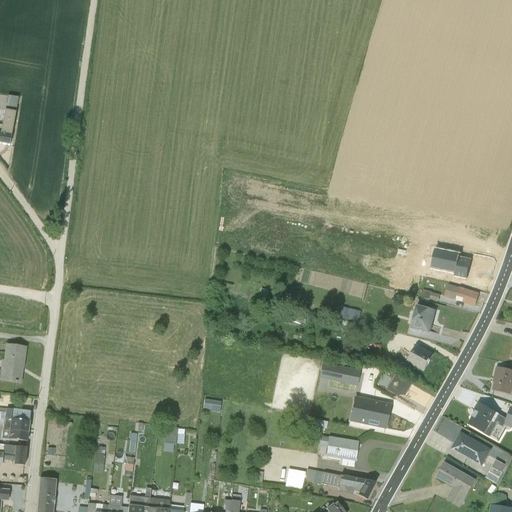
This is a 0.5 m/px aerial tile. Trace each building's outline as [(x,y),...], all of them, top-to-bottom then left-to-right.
[(0,143),(9,146),(18,98),(7,96),(1,125),(0,125),(0,143)] [(448,284),(444,296),(474,306),(478,294),(448,284)] [(260,289),(258,298),(266,299),(268,291),(260,289)] [(423,290),(421,298),(429,300),(438,302),(439,295),(431,292),(423,290)] [(428,325),(431,311),(416,307),(411,328),(429,332),(431,325),(428,325)] [(359,312),(349,309),(346,319),(356,322),(359,312)] [(292,318),(291,325),(298,327),(299,323),(304,324),(305,321),(292,318)] [(22,368),(25,348),(5,345),(3,361),(1,361),(0,368),(0,381),(16,383),(17,383),(19,383),(21,368),(22,368)] [(430,361),(432,356),(416,346),(407,362),(423,371),(428,363),(430,361)] [(321,363),(318,379),(357,387),(360,371),(321,363)] [(493,391),(510,395),(511,387),(511,370),(497,367),(494,376),(497,376),(493,391)] [(405,396),(412,384),(394,375),(386,390),(398,397),(400,393),(405,396)] [(371,409),(372,402),(354,398),(349,421),(385,428),(388,413),(371,409)] [(204,400),(203,409),(211,410),(211,411),(219,412),(220,402),(204,400)] [(506,419),(478,404),(474,411),(475,412),(468,425),(490,437),(496,426),(503,429),(505,426),(511,428),(511,408),(510,407),(506,419)] [(0,408),(0,424),(2,425),(2,431),(9,432),(8,439),(26,442),(30,413),(0,408)] [(313,420),(311,425),(325,428),(327,423),(313,420)] [(165,427),(163,444),(164,444),(163,452),(172,453),(173,445),(175,445),(177,429),(165,427)] [(461,435),(453,448),(481,465),(489,451),(461,435)] [(357,443),(320,438),(318,446),(327,447),(325,457),(341,460),(341,466),(353,468),(357,443)] [(0,466),(1,467),(1,461),(13,461),(13,465),(24,466),(25,448),(0,445),(0,466)] [(96,447),(93,473),(102,474),(105,456),(104,456),(105,448),(96,447)] [(124,458),(123,464),(124,464),(123,471),(132,473),(133,459),(124,458)] [(474,481),(444,463),(436,477),(454,488),(447,500),(459,507),(474,481)] [(491,467),(485,478),(498,485),(504,474),(491,467)] [(288,470),(284,487),(301,490),(305,473),(288,470)] [(321,485),(323,473),(307,470),(304,482),(321,485)] [(323,473),(321,485),(339,488),(339,486),(353,489),(353,490),(358,493),(357,496),(366,500),(375,483),(323,473)] [(52,511),(56,480),(39,479),(36,511),(52,511)] [(339,486),(339,488),(338,492),(352,495),(353,490),(353,489),(339,486)] [(169,506),(168,511),(187,511),(191,494),(184,493),(182,508),(169,506)] [(107,511),(127,511),(129,501),(120,500),(120,497),(109,496),(108,506),(107,511)] [(147,511),(149,499),(129,497),(129,501),(127,511),(147,511)] [(149,499),(147,511),(168,511),(169,506),(170,501),(149,499)] [(223,500),(222,511),(229,511),(231,500),(223,500)] [(237,511),(238,502),(231,500),(229,511),(237,511)]
